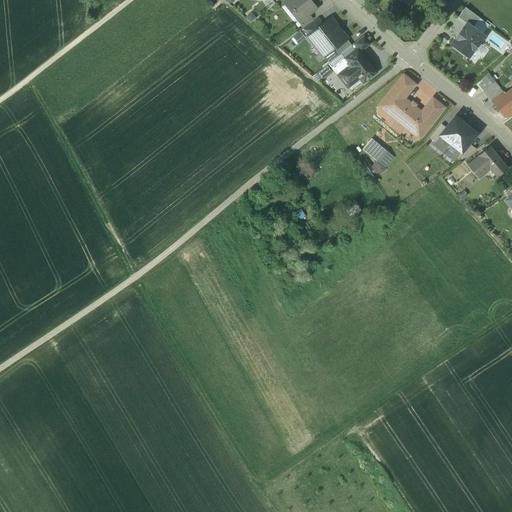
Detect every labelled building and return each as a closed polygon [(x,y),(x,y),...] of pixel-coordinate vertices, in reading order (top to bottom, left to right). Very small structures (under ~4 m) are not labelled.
[(290,0),(286,3),(287,3),(300,20),(301,21),(308,15),(317,8),(310,0),(290,0)] [(468,24),(473,28),(480,19),(466,9),(459,18),(468,24)] [(308,15),(301,21),(300,20),(298,22),(302,27),(312,20),(308,15)] [(317,18),(303,30),(308,36),(322,25),(317,18)] [(322,25),(308,36),(310,38),(309,41),(314,46),(316,47),(320,52),(328,46),(332,51),(347,40),(346,38),(346,37),(343,33),(341,33),(340,32),(339,32),(335,27),(336,26),(335,25),(335,23),(333,20),(331,20),(330,18),(322,25)] [(468,24),(452,45),(469,57),(473,52),(476,53),(481,45),(479,44),(485,37),(473,28),(468,24)] [(364,35),(353,44),(360,52),(370,44),(364,35)] [(355,50),(345,58),(351,66),(339,76),(347,87),(362,76),(365,80),(373,74),(369,68),(371,66),(364,57),(362,58),(355,50)] [(334,69),(329,63),(325,66),(330,72),(331,73),(332,73),(333,73),(334,72),(334,71),(335,70),(334,69)] [(488,73),(477,84),(483,92),(495,82),(488,73)] [(404,75),(379,107),(419,139),(444,108),(432,99),(421,113),(404,99),(415,85),(404,75)] [(495,82),(483,92),(490,101),(493,99),(502,92),(495,82)] [(496,103),(495,104),(505,116),(509,113),(511,110),(511,89),(511,90),(505,95),(496,103)] [(502,92),(493,99),(496,103),(505,95),(502,92)] [(441,136),(451,145),(466,126),(455,117),(446,129),(441,136)] [(441,136),(446,129),(441,125),(430,139),(436,143),(441,136)] [(477,134),(466,126),(451,145),(462,153),(469,144),(477,134)] [(365,149),(386,168),(394,159),(373,140),(365,149)] [(476,149),(469,144),(462,153),(459,158),(462,160),(476,149)] [(508,169),(489,147),(468,166),(479,179),(490,169),(498,178),(508,169)] [(354,204),(348,209),(352,215),(359,211),(354,204)]
